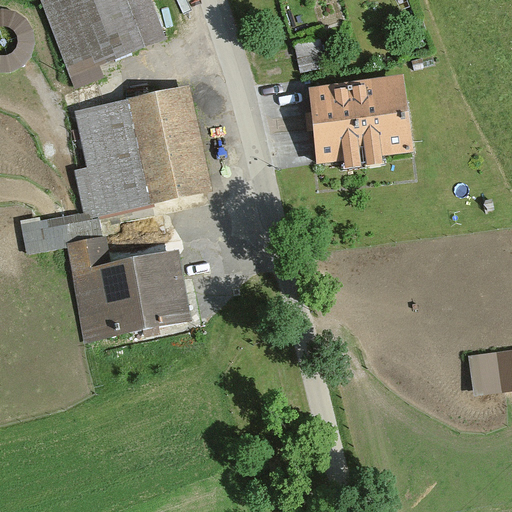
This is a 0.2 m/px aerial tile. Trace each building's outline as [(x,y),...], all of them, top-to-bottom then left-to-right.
[(152,0),(35,0),(67,78),(167,38),(152,0)] [(0,7),(0,67),(19,76),(42,27),(0,7)] [(405,73),(308,84),(317,165),(415,154),(405,73)] [(188,86),(71,110),(95,225),(212,200),(188,86)] [(94,240),(66,245),(89,354),(187,334),(170,254),(100,268),(94,240)] [(511,353),(463,365),(474,411),(511,402),(511,353)]
